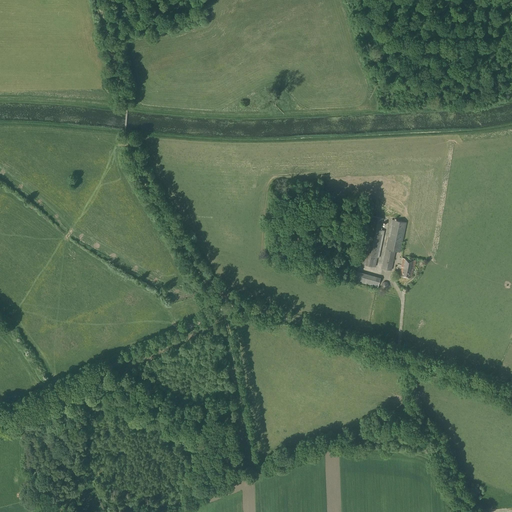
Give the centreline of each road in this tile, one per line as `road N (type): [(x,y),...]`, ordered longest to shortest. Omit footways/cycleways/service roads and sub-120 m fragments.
road 1 (unclassified): [(511,395),(255,309),(222,309)]
road 2 (unclassified): [(0,423),(222,309)]
road 3 (track): [(252,468),(222,309)]
